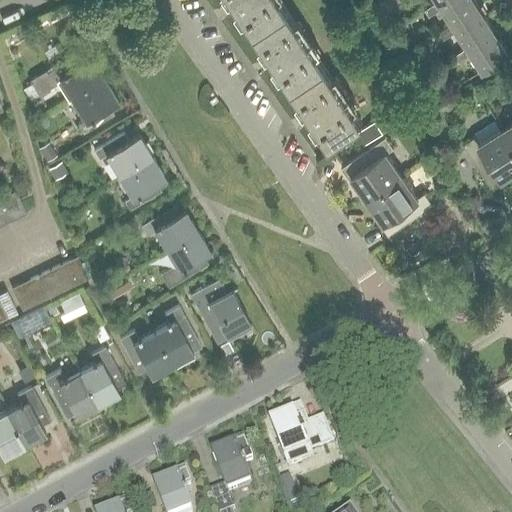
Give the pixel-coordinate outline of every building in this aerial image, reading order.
[(239,9),(254,31),(285,11),(278,0),(232,0),(228,3),(234,12),(239,9)] [(452,25),(478,8),(473,0),(440,0),(437,2),(424,10),(428,17),(442,9),(452,25)] [(384,4),(374,11),(378,17),(388,11),(384,4)] [(456,32),(467,48),(493,31),(478,8),(452,25),(439,33),(443,40),(456,32)] [(276,64),(291,87),(323,66),(285,11),(254,31),(270,56),(265,59),(271,68),(276,64)] [(399,27),(389,34),(393,40),(403,34),(399,27)] [(482,72),(508,55),(493,31),(467,48),(454,56),(458,63),(471,55),(482,72)] [(414,49),(404,56),(409,63),(419,56),(414,49)] [(59,77),(72,98),(106,77),(92,56),(82,62),(78,54),(47,73),(45,70),(28,80),(35,92),(51,82),(59,77)] [(360,123),(323,66),(291,87),(308,112),(303,115),(309,124),(314,121),(329,143),(360,123)] [(429,72),(419,79),(424,86),(434,79),(429,72)] [(119,99),(106,77),(72,98),(85,119),(78,124),(83,132),(114,113),(109,106),(119,99)] [(365,127),(373,140),(383,133),(375,121),(365,127)] [(511,123),(502,130),(511,144),(511,123)] [(490,188),(511,173),(511,144),(502,130),(479,144),(475,138),(463,145),(490,188)] [(106,153),(119,175),(153,155),(140,133),(128,140),(124,132),(94,150),(99,158),(106,153)] [(344,166),(366,199),(402,175),(387,153),(393,149),(385,137),(344,166)] [(48,142),(39,148),(47,161),(56,155),(48,142)] [(166,176),(153,155),(119,175),(132,196),(125,200),(130,208),(161,189),(156,182),(166,176)] [(70,173),(64,162),(52,169),(58,179),(70,173)] [(418,197),(402,175),(366,199),(390,233),(432,204),(424,193),(418,197)] [(16,191),(4,197),(15,219),(26,213),(16,191)] [(0,216),(4,224),(15,219),(4,197),(0,198),(0,216)] [(156,230),(168,250),(199,230),(187,209),(178,214),(173,206),(143,224),(149,234),(156,230)] [(462,214),(454,219),(462,230),(469,225),(462,214)] [(211,250),(199,230),(168,250),(176,264),(161,273),(171,288),(210,266),(203,255),(211,250)] [(60,264),(70,286),(87,277),(76,256),(60,264)] [(60,291),(70,286),(60,264),(50,269),(60,291)] [(49,296),(60,291),(50,269),(38,274),(49,296)] [(38,301),(49,296),(38,274),(28,280),(38,301)] [(226,292),(218,278),(191,293),(217,342),(228,336),(227,333),(249,321),(232,289),(226,292)] [(22,310),(38,301),(28,280),(11,288),(22,310)] [(89,287),(84,289),(89,297),(93,295),(89,287)] [(0,293),(0,305),(6,318),(17,312),(6,290),(0,293)] [(80,295),(62,303),(68,314),(85,306),(80,295)] [(53,304),(46,307),(51,316),(58,313),(53,304)] [(43,305),(30,311),(37,324),(49,318),(43,305)] [(153,329),(172,364),(194,352),(189,344),(197,340),(178,305),(165,313),(168,319),(166,320),(167,322),(153,329)] [(150,375),(172,364),(153,329),(139,337),(138,335),(136,336),(133,330),(119,337),(138,373),(147,368),(150,375)] [(94,360),(92,361),(93,363),(80,371),(98,404),(119,392),(115,385),(124,381),(104,345),(90,353),(94,360)] [(73,408),(77,415),(98,404),(80,371),(66,378),(65,376),(64,377),(60,370),(46,378),(65,413),(73,408)] [(32,386),(17,394),(20,400),(19,401),(20,404),(6,412),(24,444),(45,432),(42,425),(50,420),(32,386)] [(324,418),(307,424),(306,421),(300,404),(281,411),(282,415),(270,420),(288,467),(311,458),(310,454),(334,444),(324,418)] [(0,449),(3,455),(24,444),(6,412),(0,414),(0,449)] [(211,452),(226,491),(251,482),(241,458),(243,457),(242,454),(249,451),(243,435),(223,442),(224,446),(211,452)] [(166,473),(167,478),(154,483),(165,511),(185,511),(192,509),(187,497),(189,496),(187,492),(186,492),(183,487),(191,484),(185,466),(166,473)] [(299,501),(290,478),(277,483),(287,506),(288,506),(299,501)] [(132,511),(127,497),(107,505),(109,509),(102,511),(132,511)] [(299,501),(288,506),(290,511),(301,511),(308,509),(304,499),(299,501)]
